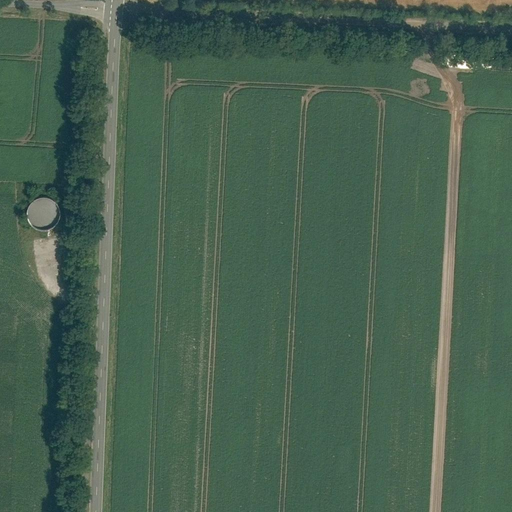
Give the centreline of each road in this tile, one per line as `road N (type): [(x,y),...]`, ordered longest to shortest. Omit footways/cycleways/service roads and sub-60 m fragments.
road 1 (tertiary): [(95,511),(116,9)]
road 2 (unclassified): [(116,9),(511,27)]
